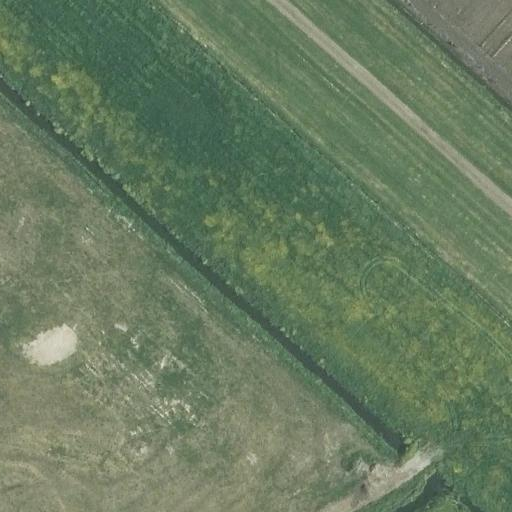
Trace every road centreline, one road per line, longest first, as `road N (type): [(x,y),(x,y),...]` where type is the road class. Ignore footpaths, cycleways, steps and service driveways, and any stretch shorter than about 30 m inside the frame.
road 1 (track): [(511,209),(277,0)]
road 2 (track): [(511,464),(480,442),(433,455),(331,511)]
